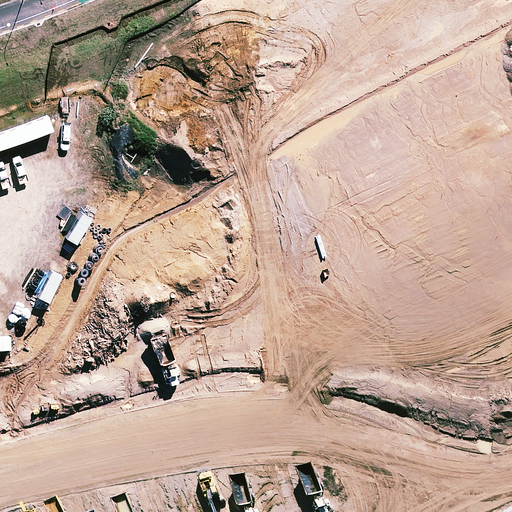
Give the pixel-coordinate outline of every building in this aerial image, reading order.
[(198,0),(121,31),(279,421),(404,371),(253,0),(198,0)] [(162,378),(122,375),(120,398),(160,401),(162,378)] [(177,445),(120,429),(111,458),(168,474),(177,445)] [(192,482),(203,451),(192,447),(181,479),(192,482)] [(247,471),(234,469),(231,497),(243,499),(247,471)]
